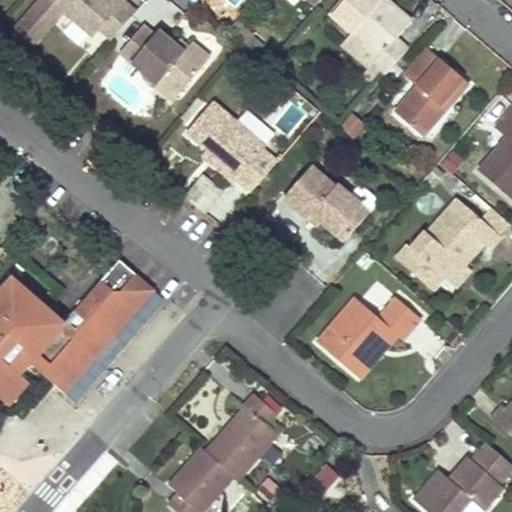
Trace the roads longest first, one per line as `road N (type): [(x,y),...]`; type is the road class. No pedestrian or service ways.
road 1 (residential): [(511,310),(418,419),(378,432),(354,426),(213,305)]
road 2 (residential): [(213,305),(209,274),(0,109)]
road 3 (residential): [(213,305),(31,511)]
